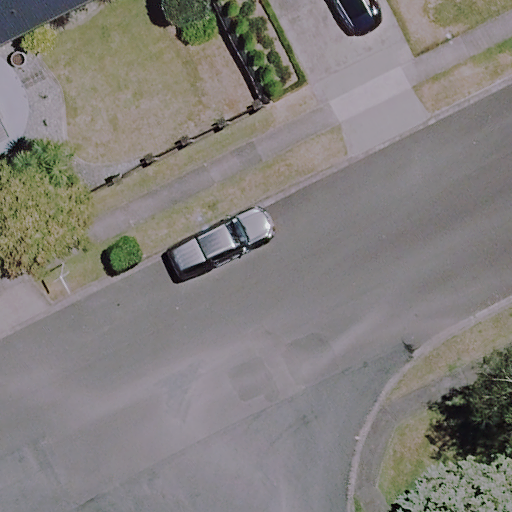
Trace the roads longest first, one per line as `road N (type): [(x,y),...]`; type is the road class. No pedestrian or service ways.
road 1 (residential): [(511,173),(144,353)]
road 2 (residential): [(238,511),(144,353)]
road 3 (residential): [(144,353),(0,427)]
